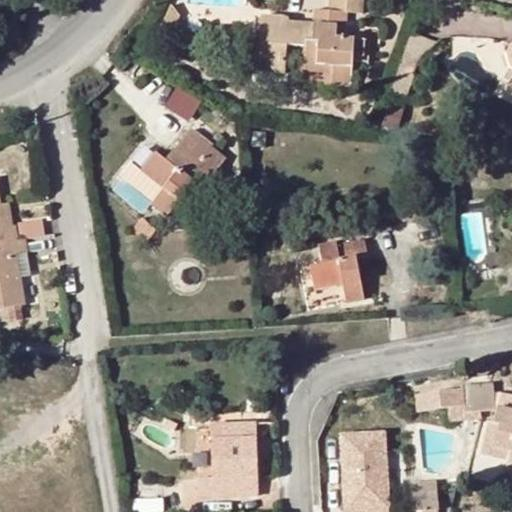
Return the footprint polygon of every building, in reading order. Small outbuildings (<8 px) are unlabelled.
[(329,0),(329,12),(345,13),(359,13),(359,0),(329,0)] [(159,31),(169,42),(175,28),(181,14),(172,5),(159,31)] [(304,47),(303,65),(333,66),(333,75),(333,87),(350,88),(353,38),(345,38),(345,13),(329,12),(314,11),(312,24),(299,23),(300,30),(289,29),(290,22),(285,17),(261,16),(258,71),(286,73),(287,46),(304,47)] [(429,13),(420,19),(424,27),(433,21),(429,13)] [(299,23),(290,22),(289,29),(300,30),(299,23)] [(181,36),(175,28),(169,42),(171,44),(192,48),(193,38),(181,36)] [(333,66),(303,65),(303,74),(333,75),(333,66)] [(175,85),(166,107),(194,118),(202,96),(175,85)] [(157,154),(142,172),(165,190),(152,206),(165,217),(193,183),(201,189),(226,159),(192,132),(166,162),(157,154)] [(7,204),(0,204),(0,210),(2,228),(11,226),(7,204)] [(0,243),(14,241),(17,241),(15,226),(11,226),(2,228),(0,210),(0,243)] [(23,239),(17,241),(14,241),(20,276),(29,274),(23,239)] [(20,276),(14,241),(0,243),(0,319),(21,316),(20,305),(25,304),(20,276)] [(336,244),(318,248),(321,265),(311,267),(314,290),(343,285),(346,302),(362,299),(355,259),(366,257),(363,241),(336,247),(336,244)] [(462,386),(462,389),(464,406),(460,407),(462,419),(481,417),(480,413),(497,410),(500,393),(493,394),(491,383),(462,386)] [(462,389),(414,396),(416,411),(448,408),(450,421),(462,419),(460,407),(464,406),(462,389)] [(511,395),(500,393),(497,410),(493,425),(498,426),(493,448),(509,452),(507,461),(505,471),(511,473),(511,395)] [(264,423),(253,424),(255,458),(266,457),(264,423)] [(255,458),(253,424),(194,427),(198,497),(257,494),(255,458)] [(498,426),(493,425),(487,424),(480,455),(507,461),(509,452),(493,448),(498,426)] [(391,511),(387,427),(339,430),(344,507),(354,506),(353,511),(391,511)] [(161,511),(162,500),(134,500),(133,511),(161,511)]
